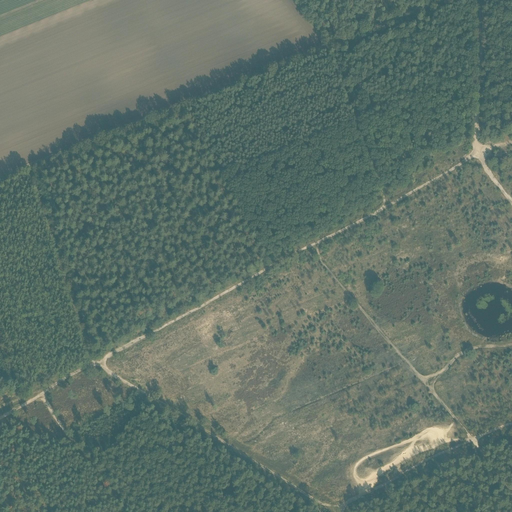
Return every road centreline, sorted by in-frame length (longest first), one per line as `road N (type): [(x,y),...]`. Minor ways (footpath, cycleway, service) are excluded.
road 1 (track): [(443,0),(0,178)]
road 2 (track): [(479,0),(477,152),(319,241)]
road 3 (track): [(332,509),(95,362)]
road 4 (track): [(319,241),(321,258),(472,440)]
road 5 (track): [(0,414),(180,316)]
road 6 (track): [(325,47),(385,206)]
road 7 (track): [(319,241),(180,316)]
road 8 (track): [(335,511),(472,440)]
